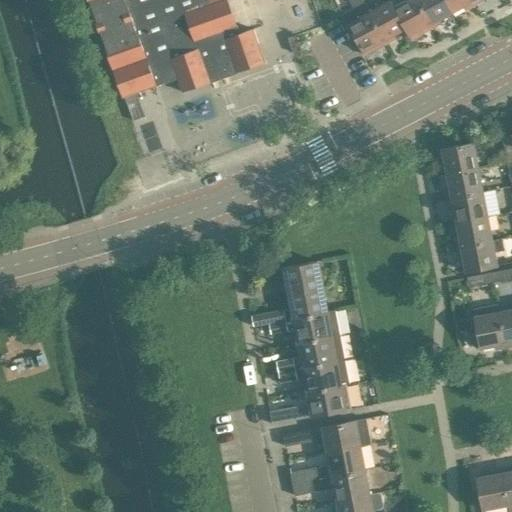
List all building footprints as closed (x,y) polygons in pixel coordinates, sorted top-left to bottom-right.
[(88,0),(92,9),(103,40),(105,40),(124,93),(122,94),(123,95),(125,94),(164,80),(177,76),(182,89),(210,79),(210,80),(238,70),(237,69),(265,59),(253,26),(240,31),(228,0),(88,0)] [(364,0),(350,0),(354,6),(342,12),(344,16),(347,21),(362,49),(376,42),(377,45),(386,41),(364,0)] [(374,0),(364,0),(386,41),(395,36),(393,33),(405,26),(394,5),(394,4),(391,0),(385,0),(377,5),(374,0)] [(401,0),(394,4),(394,5),(405,26),(409,33),(422,26),(423,29),(432,25),(418,0),(401,0)] [(418,0),(432,25),(441,20),(439,17),(451,10),(445,0),(418,0)] [(445,0),(451,10),(464,3),(466,7),(474,2),(473,0),(445,0)] [(295,32),(288,35),(293,50),(294,50),(295,50),(301,48),(295,32)] [(511,132),(503,134),(508,159),(511,157),(511,132)] [(474,140),(438,147),(440,157),(444,157),(447,171),(478,164),(474,140)] [(450,185),(446,185),(448,196),(483,189),(478,164),(447,171),(450,185)] [(483,189),(448,196),(450,206),(454,205),(456,219),(488,213),(483,189)] [(459,233),(455,234),(457,245),(493,238),(488,213),(456,219),(459,233)] [(493,238),(457,245),(459,255),(463,254),(466,269),(497,263),(495,248),(505,246),(502,235),(493,238)] [(267,310),(252,312),(254,323),(269,320),(327,309),(318,258),(283,265),(291,305),(267,310)] [(511,265),(492,270),(494,279),(511,275),(511,265)] [(492,270),(467,275),(469,284),(494,279),(492,270)] [(497,301),(473,306),(475,314),(478,330),(473,331),(476,344),(480,343),(481,345),(495,342),(496,346),(506,344),(499,309),(497,301)] [(511,306),(499,309),(506,344),(511,343),(511,306)] [(327,309),(269,320),(271,331),(295,327),(298,340),(340,332),(336,308),(327,309)] [(300,354),(276,358),(279,369),(345,356),(340,332),(298,340),(300,354)] [(345,356),(279,369),(281,380),(304,375),(307,389),(342,382),(341,381),(346,380),(350,380),(345,356)] [(309,401),(270,408),(273,421),(346,407),(351,406),(346,380),(341,381),(342,382),(307,389),(309,401)] [(356,417),(283,432),(285,443),(286,443),(312,438),(324,435),(327,449),(361,442),(371,440),(367,415),(356,417)] [(291,469),(290,469),(293,481),(365,467),(361,442),(327,449),(330,462),(317,465),(317,464),(291,469)] [(511,467),(511,464),(501,466),(508,502),(509,510),(511,509),(511,467)] [(491,472),(477,475),(483,507),(483,506),(508,502),(501,466),(491,468),(491,472)] [(365,467),(293,481),(295,493),(296,492),(321,487),(321,486),(334,484),(337,498),(370,491),(365,467)] [(329,511),(374,511),(373,506),(383,504),(384,502),(381,490),(379,489),(370,491),(337,498),(339,510),(329,511)]
